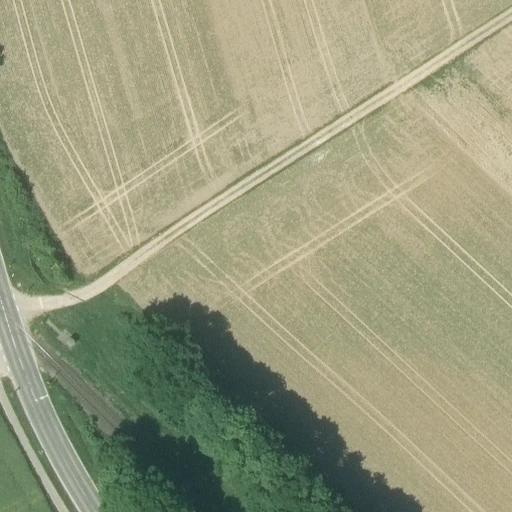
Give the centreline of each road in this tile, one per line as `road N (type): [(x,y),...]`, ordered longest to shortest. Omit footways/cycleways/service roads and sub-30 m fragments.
road 1 (track): [(1,308),(82,300),(511,16)]
road 2 (secondary): [(95,511),(34,405),(0,303)]
